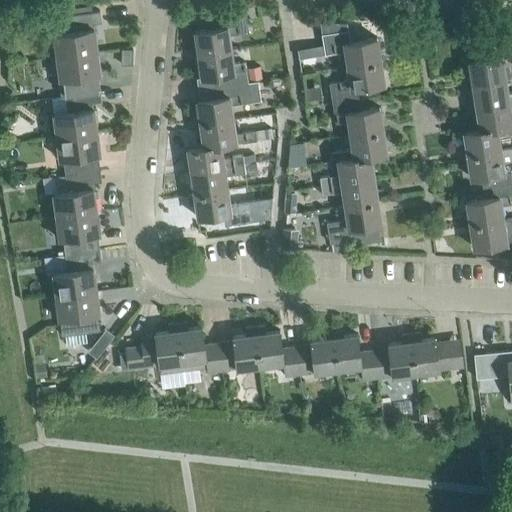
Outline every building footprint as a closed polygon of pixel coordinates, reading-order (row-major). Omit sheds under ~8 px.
[(54,33),(57,56),(97,50),(94,27),(93,27),(93,23),(101,21),(100,10),(66,14),(68,31),(54,33)] [(194,30),(198,53),(231,49),(229,34),(249,32),(246,11),(220,15),(221,26),(194,30)] [(345,50),(347,65),(381,60),(377,37),(350,41),(348,29),(322,33),(324,44),(325,54),(345,50)] [(469,60),(472,84),(505,79),(503,64),(511,63),(511,42),(494,45),(496,56),(469,60)] [(325,54),(324,44),(298,48),(299,57),(325,54)] [(122,65),(134,65),(135,50),(135,47),(122,49),(122,65)] [(233,63),(231,49),(198,53),(201,77),(220,74),(222,85),(248,81),(245,61),(233,63)] [(100,73),(97,50),(57,56),(60,79),(64,78),(66,94),(100,90),(98,74),(100,73)] [(384,83),(381,60),(347,65),(350,79),(329,82),(332,102),(359,98),(357,87),(384,83)] [(249,79),(261,77),(259,65),(247,67),(249,79)] [(511,91),(507,93),(505,79),(472,84),(476,106),(511,100),(511,91)] [(231,104),(251,101),(261,100),(258,80),(248,81),(222,85),(223,96),(196,100),(200,123),(233,118),(231,104)] [(102,101),(100,90),(66,94),(68,111),(53,113),(54,115),(48,115),(50,135),(49,135),(50,136),(56,136),(97,130),(94,107),(93,107),(92,102),(102,101)] [(360,109),(359,98),(332,102),(335,122),(348,120),(350,134),(383,129),(379,106),(360,109)] [(511,109),(511,100),(476,106),(479,129),(480,129),(511,124),(511,122),(510,110),(511,109)] [(235,132),(233,118),(200,123),(203,145),(203,146),(220,143),(221,144),(242,141),(242,142),(257,139),(255,130),(235,132)] [(511,124),(480,129),(479,129),(464,131),(467,154),(500,149),(498,135),(511,132),(511,124)] [(271,127),(255,130),(257,139),(273,137),(271,127)] [(386,153),(383,129),(350,134),(352,148),(332,152),(333,161),(338,160),(338,159),(370,154),(371,155),(386,153)] [(100,153),(97,130),(56,136),(59,159),(64,158),(66,174),(100,169),(98,154),(100,153)] [(222,157),(221,144),(220,143),(203,146),(203,145),(187,147),(191,171),(244,163),(243,154),(222,157)] [(511,182),(511,146),(500,149),(467,154),(471,177),(490,174),(492,185),(511,182)] [(374,177),(371,155),(370,154),(338,159),(338,160),(340,173),(320,176),(321,185),(374,177)] [(256,161),(244,163),(245,172),(258,170),(256,161)] [(225,175),(245,172),(244,163),(191,171),(194,193),(188,194),(227,189),(225,175)] [(92,182),(101,181),(100,169),(66,174),(68,190),(53,192),(56,215),(96,210),(93,187),(92,182)] [(377,200),(374,177),(321,185),(322,194),(342,190),(345,205),(377,200)] [(511,202),(511,182),(492,185),(493,196),(466,201),(470,224),(503,219),(500,205),(511,202)] [(229,203),(227,189),(188,194),(189,204),(195,203),(197,217),(225,213),(226,224),(252,220),(249,200),(229,203)] [(296,213),(298,192),(285,192),(284,212),(296,213)] [(381,223),(377,200),(345,205),(347,219),(326,222),(330,242),(332,242),(351,239),(354,238),(355,243),(380,239),(378,223),(381,223)] [(99,233),(96,210),(56,215),(59,238),(63,238),(65,254),(100,250),(98,233),(99,233)] [(511,231),(505,233),(503,219),(470,224),(474,247),(500,243),(502,254),(511,252),(511,231)] [(293,250),(294,229),(282,228),(281,249),(293,250)] [(353,247),(351,239),(332,242),(333,250),(353,247)] [(101,261),(100,250),(65,254),(67,270),(53,272),(56,295),(96,290),(93,267),(92,267),(92,262),(101,261)] [(99,313),(96,290),(56,295),(59,318),(61,318),(63,334),(99,330),(97,313),(99,313)] [(222,369),(218,342),(204,343),(202,326),(187,328),(186,321),(177,323),(183,369),(207,366),(207,371),(222,369)] [(183,369),(177,323),(168,324),(169,330),(154,332),(155,336),(140,338),(141,345),(125,347),(125,353),(119,354),(121,368),(127,367),(127,368),(159,364),(160,372),(183,369)] [(300,373),(296,345),(282,347),(280,330),(265,332),(264,325),(255,326),(260,365),(283,362),(285,375),(300,373)] [(260,365),(255,326),(246,327),(246,334),(232,336),(232,340),(218,342),(222,369),(260,365)] [(377,377),(373,349),(359,351),(357,333),(343,335),(342,329),(333,330),(338,368),(361,365),(363,379),(377,377)] [(338,368),(333,330),(323,331),(324,337),(310,339),(310,343),(296,345),(300,373),(338,368)] [(453,367),(450,339),(435,341),(435,337),(420,339),(419,332),(410,334),(415,372),(453,367)] [(415,372),(410,334),(401,335),(402,341),(387,343),(387,347),(373,349),(377,377),(415,372)] [(511,398),(511,349),(474,353),(476,378),(509,375),(511,398)] [(36,378),(46,377),(44,363),(34,364),(36,378)] [(55,383),(41,386),(43,395),(56,393),(55,383)]
